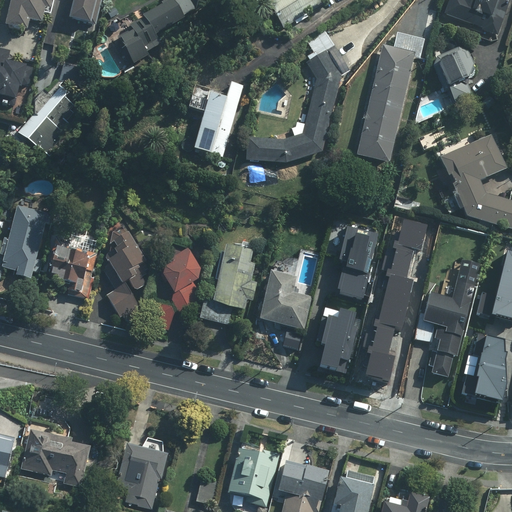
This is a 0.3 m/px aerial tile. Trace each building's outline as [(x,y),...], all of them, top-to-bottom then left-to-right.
[(11,0),(5,28),(25,33),(27,23),(40,26),(44,10),(48,11),(50,0),(11,0)] [(73,0),(69,20),(95,26),(101,0),(73,0)] [(159,47),(154,37),(182,22),(170,0),(142,16),(144,20),(131,27),(133,31),(118,39),(133,66),(149,56),(148,53),(159,47)] [(210,0),(209,0),(185,0),(192,11),(210,0)] [(325,5),(321,0),(274,0),(267,5),(285,31),(325,5)] [(448,0),(443,15),(454,19),(453,21),(496,37),(508,0),(448,0)] [(415,55),(383,47),(356,159),(389,166),(415,55)] [(0,97),(16,101),(19,86),(28,88),(32,70),(6,65),(9,53),(0,50),(0,97)] [(436,59),(433,67),(442,92),(448,90),(455,107),(471,100),(464,83),(472,79),(475,70),(468,52),(458,50),(436,59)] [(307,62),(317,80),(302,135),(280,142),(247,142),(245,163),(287,165),(321,153),(340,81),(325,52),(307,62)] [(81,69),(63,66),(59,85),(77,88),(81,69)] [(241,88),(229,84),(225,101),(208,96),(193,152),(222,160),(241,88)] [(72,116),(69,114),(76,105),(58,90),(35,118),(32,116),(17,135),(47,160),(63,140),(56,134),(72,116)] [(490,137),(439,159),(465,221),(511,231),(511,203),(485,197),(478,184),(506,171),(490,137)] [(30,281),(47,216),(17,208),(1,269),(16,272),(15,277),(30,281)] [(370,355),(364,379),(391,386),(398,356),(387,353),(394,327),(402,329),(414,278),(409,277),(416,250),(422,251),(428,226),(404,220),(399,239),(392,238),(383,271),(388,272),(387,276),(390,277),(379,319),(376,318),(367,354),(370,355)] [(347,263),(339,294),(362,300),(380,234),(349,226),(340,261),(347,263)] [(108,266),(101,269),(114,290),(105,296),(120,320),(138,309),(124,287),(130,284),(135,291),(140,290),(144,285),(139,277),(148,272),(123,230),(107,239),(115,251),(103,258),(108,266)] [(256,285),(250,283),(253,266),(249,265),(252,253),(224,247),(214,299),(205,297),(200,320),(230,326),(233,309),(244,311),(247,300),(253,302),(256,285)] [(48,280),(64,284),(61,293),(86,299),(96,256),(71,250),(70,254),(55,250),(48,280)] [(199,291),(186,287),(203,277),(186,251),(163,267),(160,278),(173,297),(171,303),(177,313),(193,314),(199,291)] [(482,290),(476,314),(492,318),(494,313),(511,318),(511,252),(507,251),(496,294),(482,290)] [(452,300),(428,294),(421,324),(437,327),(434,340),(439,341),(431,376),(447,379),(452,358),(457,359),(479,268),(461,263),(452,300)] [(269,273),(259,322),(303,332),(310,298),(293,295),(297,279),(269,273)] [(174,317),(168,309),(154,305),(148,328),(169,333),(174,317)] [(325,343),(319,366),(345,372),(358,325),(355,324),(357,314),(342,310),(340,317),(328,313),(327,316),(324,315),(318,338),(323,339),(322,342),(325,343)] [(478,331),(462,393),(501,404),(507,383),(504,338),(478,331)] [(83,474),(82,474),(88,450),(69,445),(70,441),(30,432),(20,470),(50,478),(51,471),(66,474),(63,484),(79,488),(83,474)] [(12,446),(0,442),(0,470),(6,472),(12,446)] [(149,511),(157,482),(160,482),(166,457),(126,448),(116,489),(128,492),(124,505),(149,511)] [(249,505),(264,508),(277,456),(262,452),(260,457),(238,452),(227,495),(250,500),(249,505)] [(277,493),(286,495),(281,511),(314,511),(317,503),(320,503),(328,473),(284,462),(277,493)] [(332,509),(340,510),(339,511),(366,511),(372,487),(338,480),(332,509)] [(424,511),(427,499),(408,495),(406,510),(382,505),(381,511),(424,511)]
